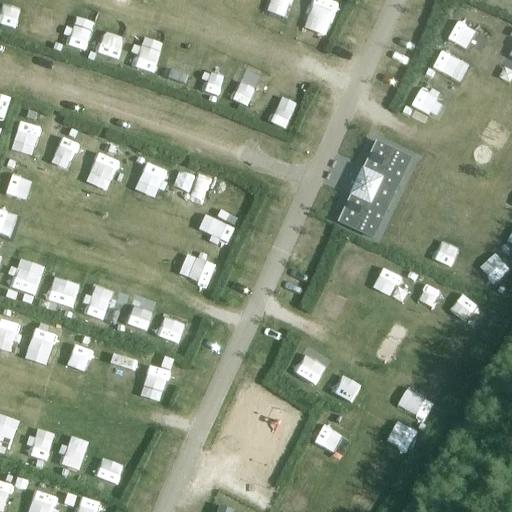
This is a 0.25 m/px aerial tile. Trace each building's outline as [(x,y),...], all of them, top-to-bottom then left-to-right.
[(21,132),(15,158),(37,162),(43,137),(21,132)] [(377,143),(339,223),(374,239),(412,159),(377,143)] [(61,154),(55,170),(74,177),(80,162),(61,154)] [(113,191),(119,169),(99,164),(94,186),(113,191)] [(131,198),(153,206),(161,186),(138,178),(131,198)] [(12,211),(32,214),(35,194),(15,191),(12,211)] [(220,191),(216,211),(236,215),(240,195),(220,191)] [(200,243),(223,250),(229,231),(206,224),(200,243)] [(193,272),(210,275),(212,265),(194,262),(193,272)] [(0,301),(13,302),(15,271),(0,270),(0,301)] [(36,277),(28,299),(47,306),(55,284),(36,277)] [(194,359),(204,336),(183,327),(173,351),(194,359)] [(44,344),(42,355),(63,360),(66,349),(44,344)] [(121,368),(118,378),(141,385),(144,376),(121,368)] [(69,468),(66,478),(84,483),(87,474),(69,468)] [(209,511),(281,511),(285,504),(223,479),(209,511)] [(0,492),(0,511),(22,511),(24,496),(0,492)] [(66,511),(67,509),(44,503),(41,511),(66,511)]
